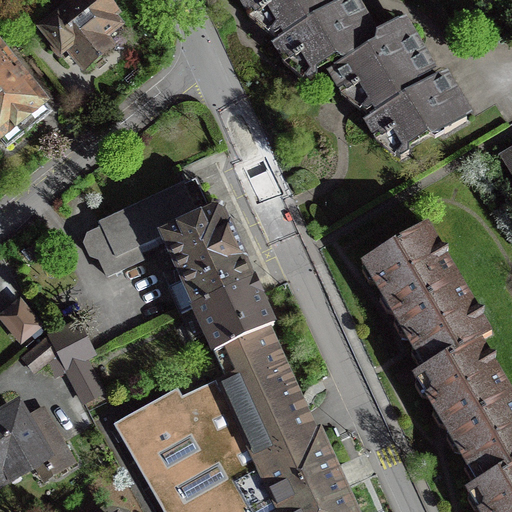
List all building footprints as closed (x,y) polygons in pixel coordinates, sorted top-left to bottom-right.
[(59,57),(61,57),(69,50),(84,69),(124,36),(117,28),(119,26),(112,18),(115,15),(103,0),(78,0),(59,16),(58,15),(40,30),(52,45),(52,47),(52,48),(53,50),(53,51),(54,53),(55,54),(56,55),(57,56),(59,57)] [(349,50),(353,57),(375,43),(349,0),(344,0),(341,2),(340,0),(247,0),(256,15),(264,10),(274,26),(274,27),(270,32),(275,37),(282,32),(284,36),(278,39),(291,61),(298,57),(308,73),(304,78),(309,83),(317,78),(317,69),(349,50)] [(380,40),(375,43),(353,57),(334,68),(348,92),(356,87),(366,103),(361,109),(367,113),(374,109),(376,113),(370,116),(383,138),(390,134),(400,150),(396,155),(401,160),(409,154),(409,146),(441,127),(445,134),(467,120),(440,75),(433,79),(398,20),(376,33),(380,40)] [(0,138),(7,147),(43,118),(35,107),(43,101),(0,47),(0,138)] [(193,308),(194,310),(255,281),(254,280),(253,280),(244,260),(245,259),(230,226),(228,227),(224,216),(226,210),(213,205),(211,212),(199,217),(184,184),(100,222),(102,228),(88,235),(85,244),(91,256),(100,260),(108,277),(143,260),(138,249),(163,237),(195,308),(193,308)] [(391,312),(394,318),(460,279),(428,225),(363,263),(362,263),(365,267),(366,266),(383,295),(390,297),(394,304),(391,312)] [(492,334),(460,279),(394,318),(398,323),(407,326),(411,333),(408,340),(426,368),(427,370),(428,371),(481,340),(492,334)] [(261,296),(255,281),(194,310),(214,353),(274,325),(260,297),(261,296)] [(20,303),(2,317),(22,341),(40,326),(20,303)] [(67,369),(85,359),(94,354),(78,323),(51,337),(50,337),(67,369)] [(182,398),(229,481),(254,469),(319,433),(269,328),(214,354),(225,378),(182,398)] [(78,389),(75,384),(68,370),(67,370),(67,369),(50,337),(24,360),(35,373),(48,361),(56,376),(55,376),(66,396),(78,389)] [(447,432),(511,393),(511,392),(481,340),(428,371),(427,370),(426,368),(414,375),(417,381),(419,381),(435,409),(442,411),(446,418),(444,427),(447,432)] [(68,370),(75,384),(93,374),(85,359),(67,369),(67,370),(68,370)] [(163,511),(274,511),(254,469),(229,481),(182,398),(178,390),(115,425),(163,511)] [(511,393),(447,432),(450,437),(455,438),(459,440),(463,447),(461,454),(479,482),(480,484),(480,485),(511,466),(511,393)] [(74,463),(47,416),(45,416),(38,421),(37,420),(26,427),(17,411),(0,421),(0,479),(43,455),(49,465),(47,466),(50,471),(50,470),(53,475),(74,463)] [(359,511),(322,431),(319,433),(254,469),(274,511),(359,511)] [(511,511),(511,466),(480,485),(480,484),(479,482),(466,489),(470,495),(471,495),(481,511),(511,511)]
